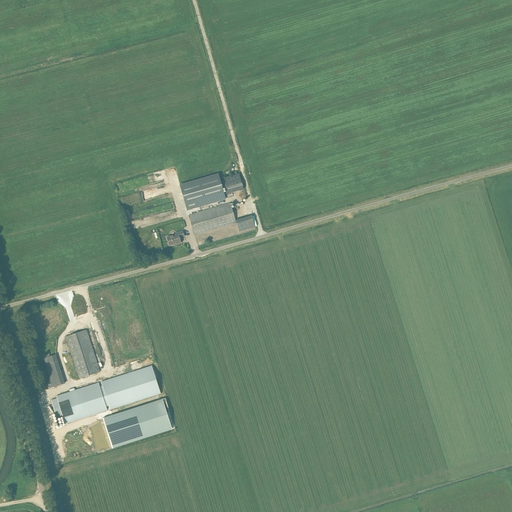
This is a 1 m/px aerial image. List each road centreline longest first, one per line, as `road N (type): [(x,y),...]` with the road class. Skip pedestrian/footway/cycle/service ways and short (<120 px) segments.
road 1 (unclassified): [(0,308),(511,165)]
road 2 (tertiary): [(48,511),(0,334)]
